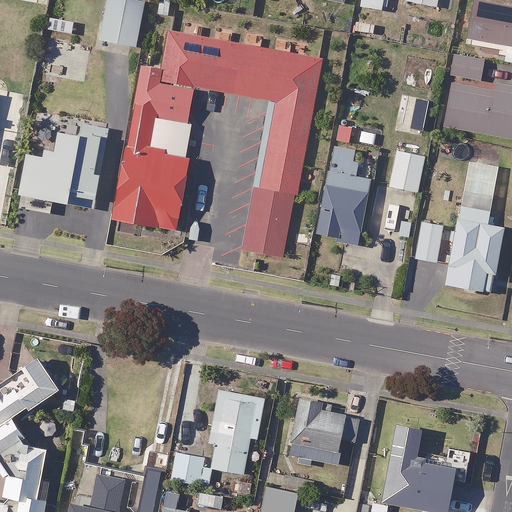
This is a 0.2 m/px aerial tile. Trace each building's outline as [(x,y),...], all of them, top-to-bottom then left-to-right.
[(147,0),(108,0),(100,41),(136,49),(147,0)] [(359,0),(358,7),(375,10),(405,15),(407,3),(439,9),(440,0),(359,0)] [(493,50),(494,46),(501,47),(499,57),(506,58),(505,63),(511,64),(511,9),(475,3),(469,38),(468,45),(493,50)] [(276,50),(263,48),(265,35),(249,32),(247,45),(234,42),(236,30),(218,27),(216,40),(202,37),(204,25),(187,22),(185,34),(169,32),(168,40),(163,72),(142,69),(117,222),(178,232),(190,162),(186,162),(192,126),(189,126),(195,89),(270,101),(256,188),(246,251),(286,258),(296,195),(300,196),(322,60),(306,58),(308,42),(278,37),(276,50)] [(91,50),(50,41),(42,74),(83,83),(91,50)] [(453,77),(483,82),(487,59),(457,54),(453,77)] [(511,86),(483,82),(453,77),(444,127),(511,139),(511,86)] [(424,133),(429,104),(402,99),(399,114),(396,127),(424,133)] [(52,216),(54,203),(95,210),(110,125),(42,113),(35,112),(18,210),(52,216)] [(458,139),(442,136),(438,156),(455,159),(458,139)] [(362,150),(335,145),(316,237),(360,247),(374,180),(356,176),(362,150)] [(427,156),(398,150),(390,187),(419,193),(427,156)] [(472,157),(456,232),(446,230),(439,261),(450,264),(445,286),(492,295),(506,228),(491,225),(504,164),(472,157)] [(444,226),(422,222),(416,259),(438,263),(444,226)] [(33,445),(18,424),(34,414),(63,394),(39,359),(0,384),(0,425),(1,426),(0,426),(0,468),(9,480),(4,502),(0,501),(0,511),(46,511),(53,481),(44,479),(50,449),(33,445)] [(177,452),(172,481),(210,488),(213,469),(245,474),(251,438),(259,440),(266,398),(219,390),(211,443),(218,444),(215,459),(177,452)] [(286,454),(300,457),(299,464),(312,467),(314,460),(336,465),(342,438),(355,440),(360,415),(332,409),(333,404),(298,397),(286,454)] [(430,511),(448,511),(456,464),(417,457),(421,431),(398,427),(385,504),(430,511)] [(147,466),(139,502),(156,506),(164,470),(147,466)] [(121,511),(126,496),(130,481),(99,473),(91,505),(77,501),(73,511),(121,511)] [(293,511),(298,495),(268,487),(261,511),(293,511)] [(193,511),(187,511),(180,510),(183,494),(166,491),(161,511),(222,511),(225,497),(198,491),(193,511)] [(388,511),(389,506),(360,501),(358,511),(388,511)]
